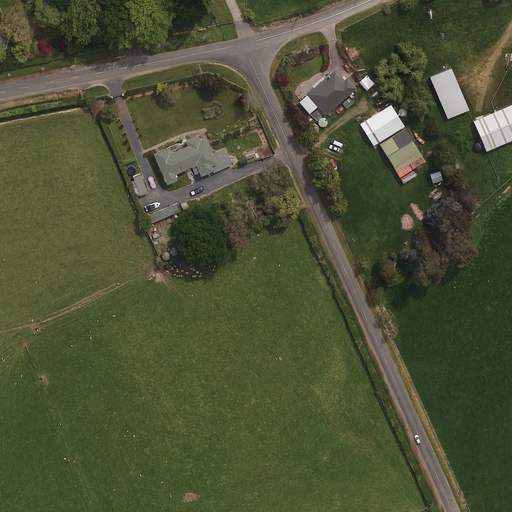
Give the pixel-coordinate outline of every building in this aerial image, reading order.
[(469,110),(452,69),(430,78),(448,119),(469,110)] [(310,114),(317,122),(324,116),(325,117),(326,116),(357,88),(348,79),(345,81),(335,70),(299,103),(310,114)] [(375,83),(367,75),(359,82),(367,90),(375,83)] [(349,97),(342,104),(346,108),(354,102),(349,97)] [(511,141),(511,105),(474,122),(487,152),(511,141)] [(379,143),(405,128),(391,106),(361,125),(374,146),(379,143)] [(405,128),(379,143),(404,183),(417,176),(413,170),(425,162),(405,128)] [(190,169),(193,178),(200,175),(201,178),(231,165),(225,149),(212,154),(206,139),(200,141),(198,137),(184,143),(186,148),(172,154),(169,149),(154,155),(167,186),(177,182),(175,175),(190,169)] [(443,180),(440,172),(431,175),(433,184),(443,180)] [(148,193),(141,177),(134,179),(141,196),(148,193)] [(181,211),(178,203),(148,216),(151,224),(181,211)]
